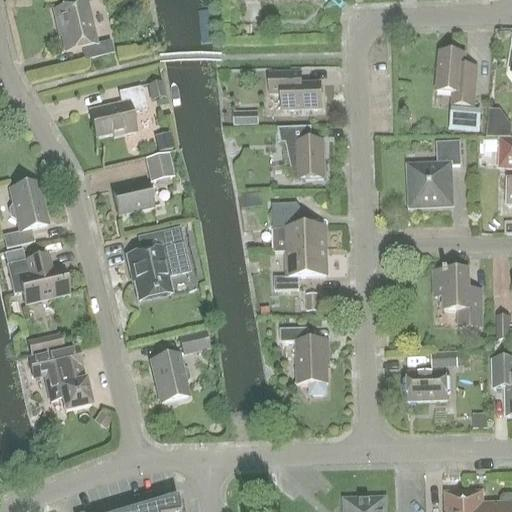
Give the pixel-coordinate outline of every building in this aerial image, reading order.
[(85,62),(114,55),(111,43),(97,46),(87,4),(54,12),(58,30),(60,30),(65,54),(82,50),(85,62)] [(477,70),(464,69),(465,58),(439,55),(436,94),(451,95),(450,108),(461,108),(474,109),(476,85),(477,70)] [(282,114),(321,112),(321,86),(301,87),(301,74),(269,75),(270,97),(282,96),(282,114)] [(165,100),(161,84),(147,87),(151,103),(165,100)] [(131,116),(147,112),(142,89),(118,94),(121,106),(89,113),(96,141),(113,137),(114,140),(136,135),(131,116)] [(511,139),(511,127),(498,127),(499,112),(489,111),(486,139),(511,139)] [(451,115),(450,133),(479,135),(480,117),(451,115)] [(234,128),(246,128),(246,117),(234,118),(234,128)] [(303,130),(278,131),(281,145),(286,145),(293,183),(299,183),(324,182),(322,143),(304,144),(303,130)] [(163,137),(166,153),(173,151),(170,135),(163,137)] [(511,141),(499,141),(498,171),(511,171),(511,180),(506,180),(506,208),(511,207),(511,141)] [(461,168),(460,144),(436,145),(437,168),(409,170),(411,210),(451,208),(449,169),(461,168)] [(153,184),(173,180),(168,156),(148,161),(153,184)] [(47,228),(37,185),(4,193),(8,208),(5,208),(2,213),(4,221),(9,224),(11,223),(14,235),(3,238),(6,251),(34,245),(31,232),(47,228)] [(148,185),(112,193),(118,218),(153,210),(148,185)] [(287,255),(326,254),(325,229),(297,230),(296,206),(272,207),(273,256),(287,255)] [(142,255),(127,258),(130,273),(132,273),(139,303),(140,302),(140,300),(169,293),(169,296),(170,296),(167,279),(189,274),(182,246),(179,231),(139,241),(142,255)] [(327,279),(326,254),(287,255),(288,280),(274,280),(275,294),(299,293),(299,280),(327,279)] [(47,258),(7,268),(14,297),(23,295),(25,307),(65,297),(59,271),(51,273),(47,258)] [(460,331),(481,330),(481,299),(469,299),(468,274),(434,275),(435,300),(444,300),(444,314),(459,314),(460,331)] [(319,314),(319,297),(306,297),(306,314),(319,314)] [(269,310),(260,311),(261,318),(270,317),(269,310)] [(497,343),(509,343),(509,319),(497,319),(497,343)] [(308,344),(308,331),(280,332),(280,345),(296,344),(297,386),(289,386),(290,387),(309,387),(309,399),(327,398),(326,386),(327,386),(327,359),(329,359),(328,343),(308,344)] [(209,352),(205,334),(179,339),(183,358),(209,352)] [(44,347),(45,354),(63,351),(60,339),(49,341),(50,345),(44,347)] [(85,383),(76,349),(27,360),(32,383),(45,380),(51,404),(63,401),(65,414),(90,408),(85,383)] [(432,370),(457,370),(457,356),(432,356),(432,370)] [(187,384),(190,380),(188,372),(183,369),(181,370),(178,357),(152,363),(162,406),(188,400),(184,385),(187,384)] [(508,420),(511,419),(511,362),(493,363),(494,392),(507,391),(508,420)] [(447,404),(446,375),(407,376),(408,405),(447,404)] [(102,415),(95,426),(104,432),(111,421),(102,415)] [(483,507),(483,495),(445,496),(445,511),(511,511),(511,497),(504,497),(500,501),(500,506),(483,507)] [(179,511),(178,499),(134,511),(179,511)] [(344,503),(344,511),(384,511),(384,502),(344,503)]
